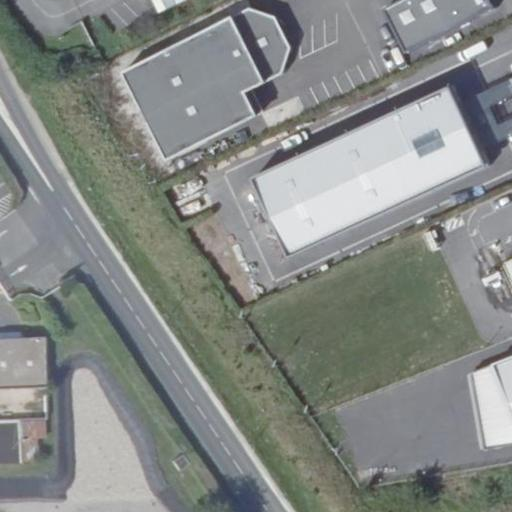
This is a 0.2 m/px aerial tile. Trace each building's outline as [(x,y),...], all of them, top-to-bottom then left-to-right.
[(412,0),(380,15),(402,60),(492,18),(483,0),(412,0)] [(302,52),(286,20),(260,12),(134,77),(180,166),(271,119),(259,96),(294,78),(302,52)] [(264,225),(468,121),(447,81),(244,186),(264,225)] [(488,160),(468,121),(264,225),(285,265),(488,160)] [(511,255),(501,260),(511,289),(511,255)] [(0,387),(36,386),(36,335),(0,336),(0,387)] [(511,360),(466,379),(480,457),(511,451),(511,360)] [(15,422),(16,461),(31,460),(30,422),(15,422)] [(0,511),(175,511),(175,474),(0,475),(0,511)]
